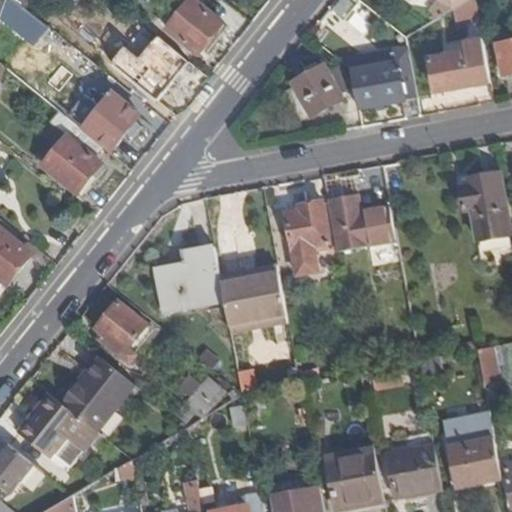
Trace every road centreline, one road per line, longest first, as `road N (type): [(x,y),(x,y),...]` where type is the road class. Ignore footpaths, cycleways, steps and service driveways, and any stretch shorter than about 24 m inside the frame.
road 1 (residential): [(168,176),(232,173),(511,121)]
road 2 (tertiary): [(0,377),(168,176)]
road 3 (tertiary): [(168,176),(310,0)]
